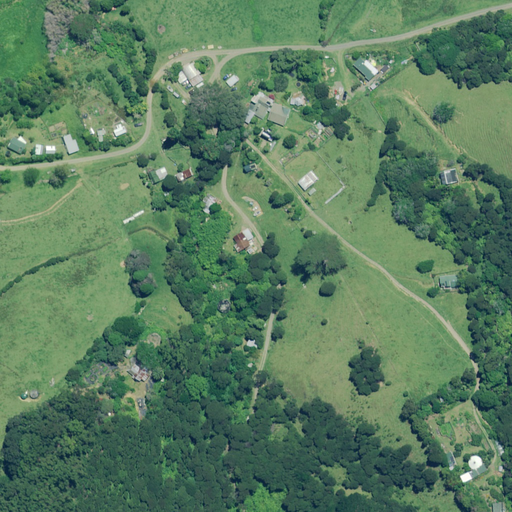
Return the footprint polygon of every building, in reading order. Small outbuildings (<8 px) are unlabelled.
[(363,57),(355,64),(371,80),(378,73),(363,57)] [(193,63),(183,71),(194,86),(204,79),(193,63)] [(239,80),(235,75),(227,81),(231,87),(239,80)] [(274,100),(259,91),(247,111),(256,116),(262,120),(272,105),(274,100)] [(291,108),(276,102),(269,120),(285,125),(291,108)] [(268,127),(264,134),(269,137),(273,130),(268,127)] [(96,141),(103,142),(103,135),(105,135),(105,130),(97,130),(96,141)] [(70,141),(68,134),(61,137),(68,154),(77,150),(73,140),(70,141)] [(24,145),(11,138),(7,147),(20,153),(24,145)] [(193,175),(190,168),(177,175),(181,181),(193,175)] [(162,173),(161,169),(149,174),(153,184),(169,177),(167,171),(162,173)] [(454,182),(451,170),(441,173),(444,185),(454,182)] [(319,179),(312,171),(298,183),(305,191),(319,179)] [(215,213),(223,201),(218,198),(218,199),(208,193),(202,201),(205,203),(201,209),(212,216),(214,212),(215,213)] [(254,237),(249,228),(233,237),(238,246),(254,237)] [(453,286),(453,287),(460,287),(459,276),(441,277),(441,284),(447,283),(448,287),(453,286)] [(231,311),(229,300),(220,301),(221,312),(231,311)] [(140,378),(146,382),(152,373),(149,371),(151,368),(137,357),(126,372),(138,381),(140,378)] [(500,440),(493,443),(499,456),(505,454),(500,440)] [(457,465),(452,451),(446,453),(451,467),(457,465)] [(489,470),(486,465),(462,476),(465,481),(489,470)] [(504,511),(505,503),(495,503),(494,511),(504,511)]
